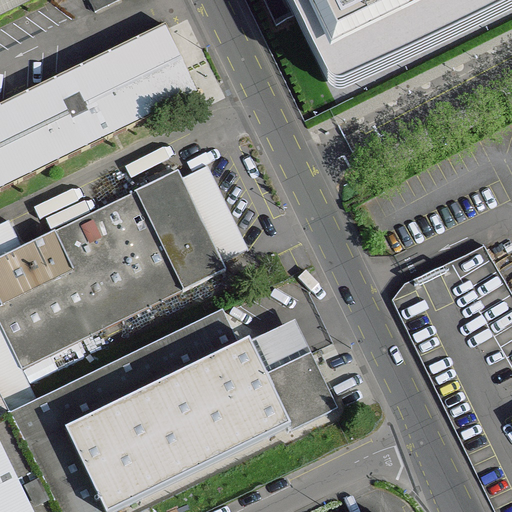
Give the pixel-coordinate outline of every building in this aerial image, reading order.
[(33,0),(0,0),(0,17),(34,1),(33,0)] [(92,0),(99,12),(124,0),(92,0)] [(294,0),(338,86),(509,0),(294,0)] [(0,194),(202,96),(168,27),(0,108),(0,194)] [(0,381),(227,271),(179,166),(0,251),(0,381)] [(295,431),(342,408),(299,320),(253,343),(251,339),(66,429),(106,511),(111,511),(291,424),(295,431)] [(0,423),(10,418),(0,397),(0,423)] [(63,511),(10,418),(0,423),(0,511),(63,511)]
